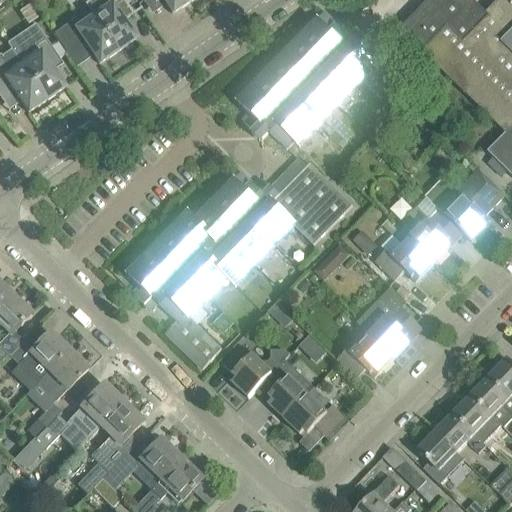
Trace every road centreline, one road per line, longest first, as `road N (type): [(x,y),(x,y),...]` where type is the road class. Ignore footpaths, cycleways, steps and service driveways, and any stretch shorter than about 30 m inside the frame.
road 1 (residential): [(264,480),(0,222)]
road 2 (tertiary): [(0,192),(274,0)]
road 3 (residential): [(303,511),(511,298)]
